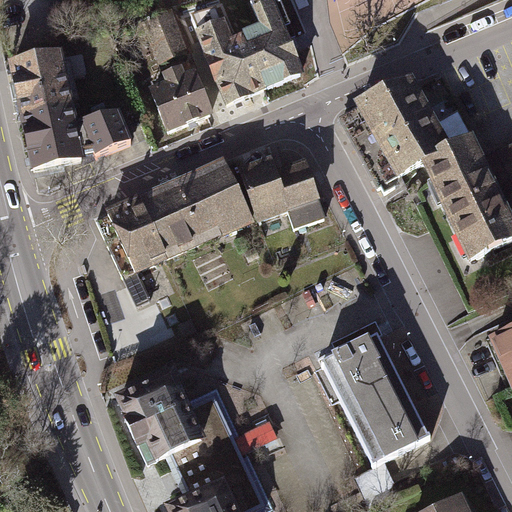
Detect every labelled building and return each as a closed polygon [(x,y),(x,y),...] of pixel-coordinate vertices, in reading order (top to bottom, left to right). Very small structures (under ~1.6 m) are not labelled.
[(262,30),(245,38),(246,40),(267,97),(307,79),(291,41),(296,39),(280,0),(262,0),(250,5),(262,30)] [(176,12),(142,25),(159,69),(195,57),(176,12)] [(230,25),(197,37),(228,112),(267,97),(246,40),(236,43),(230,25)] [(64,56),(9,68),(33,178),(88,166),(87,158),(80,127),(69,82),(87,78),(84,58),(65,61),(64,56)] [(184,72),(163,79),(167,88),(151,94),(170,138),(215,120),(199,75),(187,79),(184,72)] [(406,77),(339,111),(372,176),(411,157),(439,143),(406,77)] [(122,118),(80,127),(87,158),(94,157),(98,162),(134,147),(122,118)] [(511,223),(468,131),(411,157),(461,261),(511,236),(511,223)] [(511,143),(496,150),(508,180),(511,178),(511,143)] [(232,157),(138,195),(167,268),(261,230),(239,175),(232,157)] [(279,159),(239,175),(261,230),(301,213),(286,176),(279,159)] [(312,166),(286,176),(301,213),(314,245),(340,235),(312,166)] [(138,195),(94,213),(123,285),(167,268),(138,195)] [(511,312),(484,325),(511,384),(511,312)] [(433,430),(377,328),(323,357),(379,460),(433,430)] [(184,359),(117,388),(149,461),(162,456),(172,478),(226,455),(184,359)] [(250,511),(226,455),(172,478),(182,501),(166,508),(168,511),(250,511)] [(465,511),(453,491),(414,511),(465,511)]
